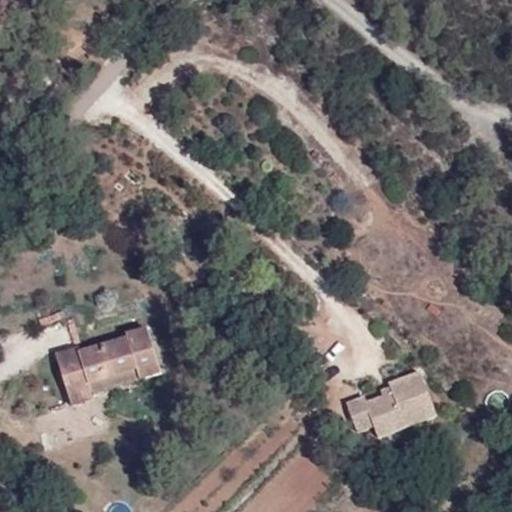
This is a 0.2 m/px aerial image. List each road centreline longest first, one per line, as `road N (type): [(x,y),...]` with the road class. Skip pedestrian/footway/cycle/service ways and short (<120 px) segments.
road 1 (track): [(95,94),(125,104),(356,315),(370,343)]
road 2 (residential): [(0,201),(177,0)]
road 3 (track): [(348,0),(395,52),(469,106),(511,123)]
